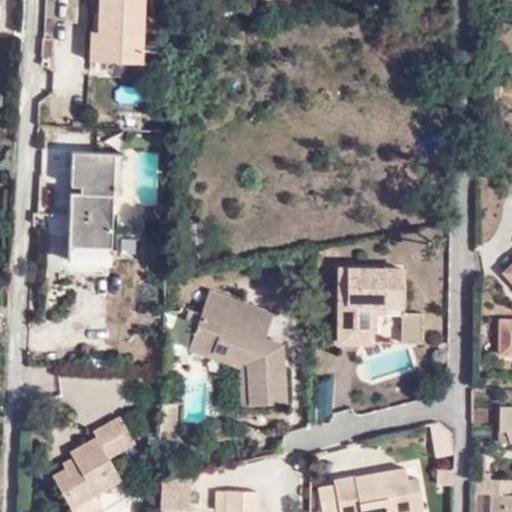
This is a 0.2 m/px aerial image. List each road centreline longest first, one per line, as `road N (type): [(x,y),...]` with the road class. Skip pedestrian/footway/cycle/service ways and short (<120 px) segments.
road 1 (residential): [(11,511),(38,0)]
road 2 (residential): [(461,511),(466,0)]
